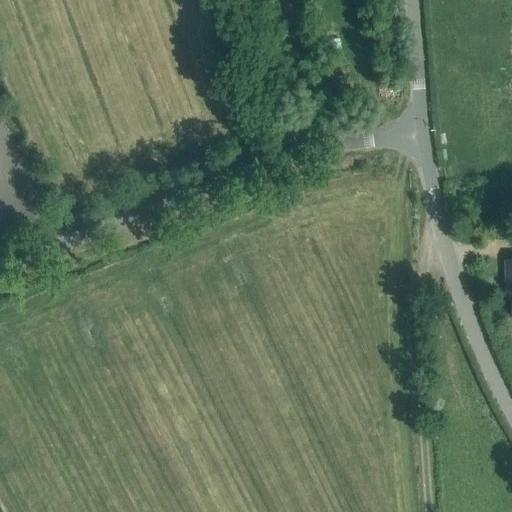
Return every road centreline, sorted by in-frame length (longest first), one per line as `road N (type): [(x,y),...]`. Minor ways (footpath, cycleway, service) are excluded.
road 1 (tertiary): [(0,268),(317,146),(420,125)]
road 2 (tertiary): [(511,406),(460,295),(434,211),(420,125)]
road 3 (tertiary): [(420,125),(411,0)]
